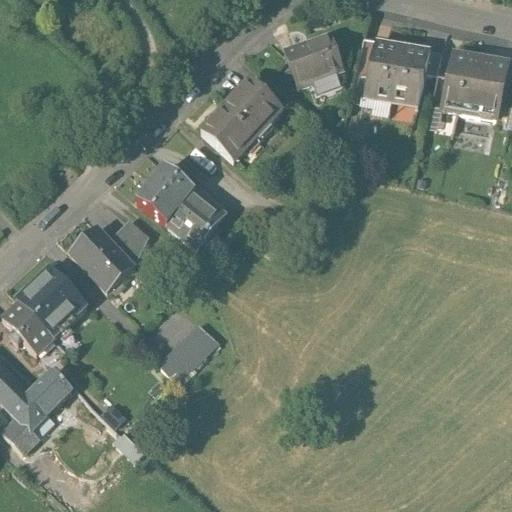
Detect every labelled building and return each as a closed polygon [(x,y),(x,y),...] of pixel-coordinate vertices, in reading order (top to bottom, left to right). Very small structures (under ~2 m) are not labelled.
[(330,39),(284,55),(296,93),(312,87),(311,84),(335,77),(329,60),(336,57),(330,39)] [(375,44),(363,42),(356,76),(368,78),(375,44)] [(403,49),(376,43),(375,44),(368,78),(364,97),(392,103),(403,49)] [(431,54),(403,49),(392,103),(420,109),(426,78),(431,56),(431,54)] [(442,58),(431,56),(426,78),(437,80),(438,77),(442,58)] [(454,58),(443,56),(442,58),(438,77),(450,80),(454,58)] [(509,69),(454,58),(450,80),(440,129),(455,132),(458,117),(497,125),(501,107),(509,69)] [(511,70),(509,69),(501,107),(511,108),(511,70)] [(251,85),(201,138),(234,169),(284,116),(251,85)] [(194,198),(165,174),(137,209),(166,233),(194,198)] [(194,198),(166,233),(196,257),(224,223),(194,198)] [(72,255),(95,231),(83,220),(60,244),(72,255)] [(303,237),(283,221),(257,252),(278,269),(303,237)] [(108,247),(133,275),(147,245),(128,229),(108,247)] [(108,247),(97,235),(70,259),(107,301),(133,275),(108,247)] [(50,275),(17,306),(20,309),(54,345),(87,314),(50,275)] [(54,345),(20,309),(3,325),(16,338),(11,343),(19,350),(23,346),(37,361),(54,345)] [(199,332),(158,371),(176,389),(218,349),(199,332)] [(28,403),(0,374),(0,408),(17,426),(19,425),(38,444),(55,427),(48,420),(47,422),(28,403)] [(53,378),(28,403),(47,422),(48,420),(72,397),(53,378)] [(38,444),(19,425),(17,426),(3,440),(22,459),(30,452),(33,454),(36,451),(33,449),(38,444)]
